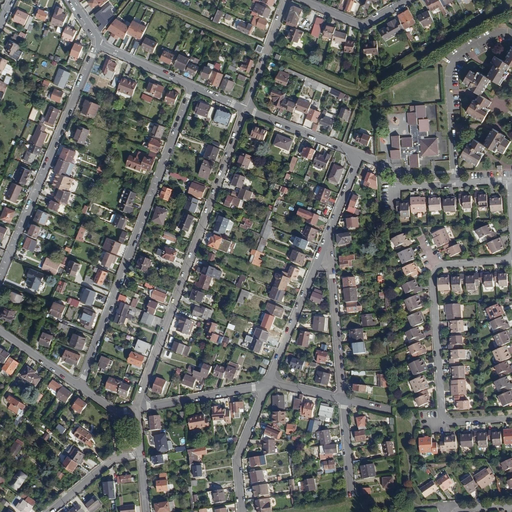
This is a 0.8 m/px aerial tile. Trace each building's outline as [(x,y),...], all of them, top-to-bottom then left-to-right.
[(258,14),(268,18),(271,10),(259,5),(260,1),(258,0),(253,0),(253,2),(257,4),(254,12),(258,14)] [(348,0),(345,10),(350,11),(350,10),(354,11),(357,3),(353,2),(354,0),(348,0)] [(362,0),(361,6),(368,8),(371,0),(375,0),(377,1),(377,0),(362,0)] [(440,0),(426,0),(425,1),(428,7),(429,6),(432,12),(440,7),(442,11),(445,10),(443,7),(443,5),(440,0)] [(111,20),(105,13),(112,7),(109,3),(95,15),(102,24),(105,28),(111,20)] [(445,10),(449,17),(452,15),(447,5),(443,7),(445,10)] [(292,7),(287,21),(298,24),(303,9),(295,6),(292,7)] [(51,23),(63,27),(67,16),(62,14),(64,9),(57,7),(51,23)] [(36,17),(45,21),(48,14),(45,13),(45,11),(39,9),(39,10),(36,17)] [(14,20),(25,25),(29,15),(18,10),(17,13),(16,12),(14,15),(16,16),(14,20)] [(213,22),(217,24),(222,12),(218,10),(213,22)] [(398,17),(404,29),(416,23),(408,10),(397,16),(398,17)] [(418,16),(423,27),(434,22),(428,11),(418,16)] [(25,28),(29,30),(31,25),(34,17),(31,16),(25,28)] [(324,20),(317,17),(311,35),(318,38),(324,20)] [(380,31),(385,41),(404,30),(404,29),(398,17),(395,19),(389,22),(391,25),(389,26),(380,31)] [(257,26),(264,30),(268,22),(260,18),(259,21),(264,24),(263,27),(257,25),(257,26)] [(237,29),(249,34),(253,25),(248,23),(247,25),(240,22),(237,29)] [(327,26),(324,36),(333,38),(335,30),(336,28),(327,26)] [(70,41),(73,42),(77,31),(67,27),(62,37),(65,39),(66,40),(68,41),(70,41)] [(297,29),(292,27),(290,32),(291,32),(290,34),(289,34),(287,38),(288,39),(298,43),(300,37),(302,38),(304,32),(297,29)] [(333,38),(332,40),(345,44),(346,40),(347,33),(335,30),(333,38)] [(15,39),(24,43),(26,38),(20,35),(18,34),(15,39)] [(142,47),(154,52),(158,44),(146,38),(142,47)] [(15,51),(17,52),(18,50),(20,46),(10,40),(6,46),(8,47),(10,48),(8,52),(11,54),(11,55),(13,56),(15,51)] [(345,44),(344,51),(353,53),(355,42),(346,40),(345,44)] [(364,43),(364,54),(372,53),(372,55),(378,55),(377,40),(371,41),(372,43),(364,43)] [(76,43),(71,55),(79,58),(84,47),(76,43)] [(255,51),(261,53),(263,47),(258,45),(255,51)] [(511,48),(507,57),(508,58),(506,63),(504,62),(496,57),(495,60),(493,59),(491,63),(494,65),(493,68),(497,70),(495,73),(491,71),(487,77),(478,72),(477,75),(476,76),(474,75),(475,73),(470,71),(464,82),(468,84),(467,85),(469,87),(469,89),(474,92),(476,88),(478,89),(477,90),(482,93),(488,84),(487,83),(489,79),(491,80),(499,84),(502,78),(504,79),(505,79),(507,76),(502,73),(504,70),(505,71),(506,69),(508,70),(510,65),(511,66),(511,48)] [(23,52),(18,50),(17,52),(15,51),(13,56),(11,55),(9,56),(18,61),(23,52)] [(160,60),(170,64),(174,55),(165,51),(160,60)] [(174,66),(184,71),(190,59),(180,54),(174,66)] [(0,72),(2,73),(8,61),(0,56),(0,72)] [(111,70),(114,72),(117,64),(112,62),(113,61),(108,59),(102,72),(109,74),(111,70)] [(240,69),(249,73),(253,61),(248,59),(246,66),(242,64),(240,69)] [(190,75),(194,77),(198,68),(196,67),(197,63),(194,62),(192,65),(191,64),(187,71),(191,73),(190,75)] [(200,76),(209,80),(213,71),(215,65),(209,63),(207,67),(204,66),(200,76)] [(209,83),(218,87),(223,75),(218,73),(221,66),(216,63),(215,65),(213,71),(214,71),(209,83)] [(54,83),(64,88),(71,73),(60,69),(54,83)] [(277,76),(275,81),(286,85),(288,80),(287,80),(289,74),(280,71),(278,76),(277,76)] [(294,71),(293,74),(306,80),(307,77),(294,71)] [(230,92),(234,82),(229,80),(231,76),(227,74),(221,88),(230,92)] [(306,80),(305,80),(311,83),(318,86),(320,82),(307,77),(306,80)] [(119,90),(133,95),(138,83),(124,78),(119,90)] [(0,85),(7,89),(8,84),(4,82),(0,79),(0,85)] [(42,87),(47,89),(50,82),(45,80),(42,87)] [(154,95),(160,98),(165,87),(158,85),(158,86),(150,83),(147,91),(154,94),(154,95)] [(273,88),(271,95),(274,96),(274,95),(277,102),(276,105),(281,107),(284,98),(286,93),(273,88)] [(331,91),(330,93),(344,99),(345,94),(332,88),(331,91)] [(49,98),(60,102),(64,93),(56,89),(54,93),(51,92),(49,98)] [(165,101),(175,105),(180,93),(175,91),(175,92),(173,92),(169,90),(165,101)] [(141,99),(151,103),(152,98),(143,94),(141,99)] [(479,104),(475,101),(474,100),(467,111),(470,113),(469,114),(478,120),(479,118),(484,121),(490,110),(488,108),(483,106),(485,102),(490,105),(491,102),(481,96),(480,95),(478,99),(481,101),(479,104)] [(281,107),(281,108),(284,109),(294,113),(295,109),(297,102),(284,98),(281,107)] [(297,102),(295,109),(308,114),(312,103),(299,99),(297,102)] [(88,115),(94,118),(100,105),(86,100),(80,114),(87,117),(88,115)] [(207,122),(210,123),(215,108),(199,103),(195,113),(208,118),(207,122)] [(391,150),(391,159),(404,159),(404,160),(407,160),(407,155),(410,155),(411,168),(419,167),(419,158),(422,158),(422,156),(438,155),(437,139),(422,139),(422,137),(428,136),(427,131),(428,131),(428,119),(424,119),(423,117),(425,117),(425,105),(416,106),(416,112),(408,113),(409,125),(410,125),(411,135),(412,135),(412,138),(400,139),(399,136),(392,136),(393,150),(391,150)] [(53,124),(54,124),(61,110),(51,106),(45,120),(47,121),(46,124),(52,126),(53,124)] [(309,113),(307,118),(317,122),(320,115),(319,115),(320,112),(310,108),(308,113),(309,113)] [(342,108),(339,116),(347,119),(348,117),(349,118),(351,112),(350,112),(350,111),(342,108)] [(230,121),(229,120),(231,114),(218,109),(213,121),(228,127),(230,121)] [(325,117),(324,119),(322,118),(320,123),(325,125),(324,127),(331,130),(335,120),(333,120),(334,117),(333,117),(332,119),(325,117)] [(151,134),(161,138),(166,127),(155,123),(151,134)] [(31,144),(40,148),(43,141),(45,141),(48,134),(44,133),(46,130),(42,128),(43,125),(39,124),(31,144)] [(73,140),(84,144),(89,131),(79,126),(73,140)] [(251,137),(263,142),(267,132),(255,128),(251,137)] [(499,135),(492,130),(486,140),(488,141),(485,146),(483,144),(475,139),(473,143),(475,145),(474,147),(470,145),(469,144),(462,155),(464,156),(463,158),(473,164),(474,162),(478,165),(485,154),(482,152),(477,149),(479,146),(484,149),(486,146),(491,149),(496,152),(498,150),(498,148),(501,149),(500,151),(504,153),(508,146),(511,142),(507,140),(508,139),(505,137),(506,136),(500,132),(499,135)] [(359,132),(355,141),(359,143),(360,143),(363,143),(363,144),(368,146),(371,136),(364,133),(363,134),(359,132)] [(274,145),(288,151),(293,141),(278,136),(274,145)] [(148,149),(158,152),(162,142),(152,138),(148,149)] [(36,155),(39,156),(43,149),(42,148),(40,148),(31,144),(24,159),(23,159),(22,160),(23,161),(30,164),(31,162),(33,163),(36,155)] [(206,159),(215,162),(220,149),(218,148),(211,145),(209,145),(204,158),(206,159)] [(61,158),(72,162),(76,152),(65,148),(61,158)] [(301,156),(308,159),(311,153),(313,154),(314,151),(307,148),(307,149),(305,148),(301,156)] [(150,154),(148,158),(145,157),(146,154),(139,151),(136,157),(129,155),(125,165),(140,170),(141,168),(146,170),(147,168),(151,169),(156,156),(150,154)] [(238,166),(247,169),(251,157),(242,154),(238,166)] [(314,165),(325,169),(331,155),(325,154),(324,157),(317,155),(314,165)] [(298,158),(293,156),(288,170),(292,172),(298,158)] [(59,173),(65,175),(70,163),(60,158),(55,171),(58,173),(59,173)] [(211,172),(214,165),(215,162),(206,159),(202,168),(211,172)] [(97,170),(103,172),(105,165),(100,163),(97,170)] [(329,180),(338,183),(343,169),(335,166),(329,180)] [(16,180),(25,185),(31,171),(21,167),(16,180)] [(199,176),(208,179),(211,172),(202,168),(199,176)] [(186,182),(188,178),(172,172),(170,176),(186,182)] [(369,172),(365,181),(375,185),(374,189),(378,190),(377,177),(374,176),(374,175),(369,172)] [(60,188),(68,192),(74,179),(65,175),(59,173),(57,178),(56,177),(52,185),(58,188),(60,188)] [(231,185),(242,189),(246,178),(236,175),(235,177),(234,176),(231,185)] [(199,196),(202,198),(206,188),(205,187),(206,185),(194,181),(189,193),(195,195),(195,197),(198,198),(199,196)] [(17,198),(18,198),(22,188),(13,184),(6,200),(14,204),(17,198)] [(281,192),(283,187),(276,184),(274,190),(281,193),(281,192)] [(321,187),(316,200),(326,204),(331,191),(321,187)] [(66,203),(67,204),(71,193),(68,192),(60,188),(56,197),(55,197),(53,201),(61,204),(65,205),(66,203)] [(174,195),(171,194),(172,190),(164,188),(160,198),(168,201),(170,197),(173,198),(174,195)] [(253,193),(242,189),(241,193),(240,195),(239,194),(233,192),(231,196),(234,197),(244,202),(249,203),(253,193)] [(134,208),(131,207),(137,193),(127,190),(122,204),(120,210),(131,214),(134,208)] [(488,195),(484,195),(480,195),(480,194),(480,193),(476,194),(477,202),(480,202),(481,207),(489,207),(488,195)] [(472,196),(468,196),(464,197),(464,195),(464,194),(459,195),(460,203),(464,203),(465,208),(473,208),(472,196)] [(354,195),(350,206),(349,205),(346,211),(354,214),(356,209),(355,208),(359,197),(354,195)] [(450,195),(450,198),(448,198),(444,198),(445,210),(457,209),(456,195),(450,195)] [(231,204),(242,208),(244,202),(234,197),(234,198),(228,196),(225,206),(230,208),(231,204)] [(440,199),(436,199),(434,199),(434,197),(427,197),(428,211),(440,210),(440,199)] [(503,198),(499,199),(497,199),(497,197),(490,197),(491,211),(504,210),(503,198)] [(425,198),(421,198),(418,199),(418,198),(411,198),(412,212),(426,211),(425,198)] [(49,207),(58,211),(61,204),(53,201),(52,200),(49,207)] [(409,204),(405,204),(405,205),(401,205),(401,204),(401,202),(397,202),(397,211),(401,211),(402,218),(410,217),(409,204)] [(7,221),(11,223),(16,212),(6,208),(1,218),(5,220),(4,221),(7,223),(7,221)] [(153,221),(163,224),(168,212),(158,208),(153,221)] [(308,219),(310,213),(299,208),(296,215),(308,219)] [(35,220),(45,225),(50,214),(39,210),(35,220)] [(178,228),(188,232),(194,217),(185,213),(178,228)] [(307,222),(316,225),(319,216),(310,213),(308,219),(307,222)] [(113,225),(123,229),(127,219),(117,215),(117,216),(114,215),(113,215),(110,222),(113,223),(113,225)] [(218,221),(228,225),(230,220),(220,216),(218,221)] [(347,218),(348,229),(359,228),(358,217),(347,218)] [(248,227),(251,228),(253,222),(247,219),(246,221),(245,225),(241,224),(240,227),(247,230),(248,227)] [(224,235),(226,230),(228,225),(218,221),(214,230),(224,235)] [(267,225),(264,224),(260,235),(249,230),(248,233),(259,237),(262,238),(265,230),(267,225)] [(29,235),(37,239),(41,228),(33,225),(29,235)] [(496,232),(494,233),(493,233),(491,229),(492,229),(491,225),(478,231),(482,238),(488,235),(490,239),(497,236),(496,232)] [(314,240),(316,234),(317,230),(307,226),(303,235),(305,236),(312,239),(314,240)] [(432,234),(435,241),(436,240),(437,243),(439,247),(451,242),(446,228),(432,234)] [(119,242),(124,244),(128,234),(123,232),(119,242)] [(337,235),(338,245),(348,244),(348,241),(350,241),(352,240),(351,233),(337,235)] [(405,248),(413,244),(411,240),(409,241),(408,242),(406,238),(408,237),(406,233),(393,239),(397,247),(403,244),(405,248)] [(209,246),(218,249),(222,239),(215,236),(214,238),(212,238),(210,242),(209,246)] [(294,245),(306,250),(309,242),(304,240),(297,237),(294,245)] [(23,248),(34,252),(38,242),(28,238),(23,248)] [(104,248),(117,254),(121,244),(108,238),(104,248)] [(503,238),(489,243),(494,253),(505,249),(504,246),(503,244),(505,243),(503,238)] [(448,250),(450,253),(451,257),(462,252),(459,245),(454,247),(452,243),(444,246),(446,250),(448,250)] [(413,253),(414,253),(412,247),(399,254),(404,264),(415,259),(414,255),(413,253)] [(156,255),(173,262),(177,252),(166,248),(164,252),(158,250),(156,255)] [(259,267),(261,261),(258,259),(260,253),(257,251),(252,264),(259,267)] [(304,261),(302,261),(305,255),(294,251),(290,260),(302,265),(304,261)] [(102,264),(110,268),(112,263),(113,260),(114,260),(116,256),(107,252),(102,264)] [(136,269),(147,273),(148,268),(150,268),(152,263),(151,262),(151,260),(142,257),(141,261),(139,264),(138,263),(136,269)] [(67,273),(76,276),(80,264),(71,261),(67,273)] [(46,270),(56,275),(59,268),(55,266),(56,265),(50,262),(46,270)] [(420,270),(419,270),(418,270),(416,267),(415,263),(404,268),(407,275),(412,273),(414,277),(421,273),(420,270)] [(219,281),(222,273),(215,270),(215,269),(206,265),(204,270),(198,268),(197,272),(203,274),(213,278),(219,281)] [(287,276),(296,280),(300,270),(291,267),(288,275),(285,274),(284,277),(287,278),(287,276)] [(27,286),(38,290),(44,275),(31,269),(28,277),(30,278),(27,286)] [(94,282),(102,285),(107,273),(99,270),(94,282)] [(508,274),(504,275),(500,275),(500,273),(495,273),(496,282),(501,281),(501,287),(509,286),(508,274)] [(195,286),(208,291),(213,278),(203,274),(199,283),(197,282),(195,286)] [(274,287),(284,291),(287,284),(289,283),(290,280),(287,278),(284,277),(281,276),(276,274),(275,278),(277,280),(274,287)] [(471,278),(471,277),(467,277),(467,291),(476,290),(476,283),(479,283),(479,274),(475,275),(475,277),(475,278),(471,278)] [(493,275),(489,276),(485,276),(485,274),(481,274),(481,283),(486,283),(486,288),(494,287),(493,275)] [(243,282),(245,283),(247,277),(242,275),(238,283),(242,285),(243,282)] [(457,279),(457,278),(452,278),(453,292),(462,291),(462,284),(465,284),(465,275),(461,275),(461,278),(461,279),(457,279)] [(450,276),(444,276),(444,279),(442,279),(438,279),(438,280),(439,291),(451,290),(450,276)] [(343,278),(344,289),(356,288),(355,277),(349,277),(343,278)] [(417,284),(418,284),(416,280),(404,285),(407,293),(413,290),(415,294),(422,290),(421,287),(419,287),(418,288),(417,284)] [(57,291),(63,294),(67,284),(63,282),(62,286),(59,285),(57,291)] [(151,297),(164,303),(168,292),(148,284),(147,288),(153,290),(151,291),(150,292),(151,297)] [(270,297),(282,301),(285,292),(284,291),(274,287),(273,287),(270,297)] [(97,293),(85,288),(80,300),(92,305),(97,293)] [(344,289),(346,302),(358,301),(357,288),(356,288),(344,289)] [(315,289),(314,292),(311,300),(320,304),(323,296),(323,292),(315,289)] [(190,299),(201,303),(204,295),(193,290),(190,299)] [(245,299),(247,300),(250,293),(242,290),(237,302),(243,305),(245,299)] [(9,302),(19,306),(23,296),(13,292),(9,302)] [(419,294),(406,300),(411,311),(422,306),(420,301),(421,300),(419,294)] [(71,305),(78,307),(80,301),(73,299),(71,305)] [(148,313),(154,315),(159,304),(151,301),(148,308),(150,308),(148,313)] [(348,310),(348,312),(362,310),(361,306),(357,306),(357,302),(347,303),(347,307),(348,310)] [(50,314),(61,318),(66,307),(55,303),(50,314)] [(281,318),(284,310),(268,303),(265,312),(281,318)] [(454,305),(446,305),(447,313),(448,313),(448,315),(448,319),(461,319),(460,304),(454,305)] [(500,304),(489,309),(493,319),(506,314),(504,308),(502,309),(502,307),(500,304)] [(132,316),(126,314),(128,310),(120,307),(120,309),(118,309),(117,312),(118,313),(118,315),(119,315),(118,317),(128,320),(128,319),(131,320),(132,316)] [(208,321),(209,321),(212,314),(210,313),(211,310),(202,307),(201,311),(195,308),(192,315),(208,321)] [(17,316),(15,315),(16,311),(11,309),(11,311),(6,309),(4,314),(3,313),(1,318),(12,323),(14,318),(15,319),(17,316)] [(86,327),(91,329),(97,314),(86,310),(81,322),(87,325),(86,327)] [(421,311),(408,317),(413,327),(424,322),(423,319),(422,317),(423,316),(421,311)] [(142,322),(151,326),(155,316),(146,313),(142,322)] [(362,315),(363,326),(376,325),(375,321),(372,322),(372,314),(362,315)] [(510,324),(508,324),(507,325),(505,321),(507,321),(505,316),(492,322),(495,330),(502,327),(503,331),(511,327),(510,324)] [(116,323),(125,326),(128,320),(118,317),(116,323)] [(325,318),(315,317),(313,330),(324,331),(325,318)] [(178,330),(184,333),(189,321),(183,319),(181,322),(180,322),(180,323),(181,323),(180,328),(179,328),(178,330)] [(453,327),(453,330),(453,333),(465,332),(464,320),(450,322),(450,327),(453,327)] [(177,331),(190,336),(195,323),(189,321),(184,333),(178,330),(179,328),(178,327),(177,331)] [(219,336),(214,334),(218,325),(209,321),(208,321),(205,331),(209,332),(207,339),(216,343),(219,336)] [(421,331),(419,326),(407,332),(410,340),(417,337),(418,341),(426,337),(425,334),(423,334),(422,335),(420,331),(421,331)] [(264,342),(265,343),(268,333),(257,329),(253,338),(264,342)] [(350,330),(351,338),(351,344),(353,343),(364,342),(363,334),(363,329),(350,330)] [(310,332),(301,330),(300,338),(299,341),(298,341),(297,345),(308,347),(310,332)] [(511,342),(510,339),(510,337),(511,336),(509,330),(496,336),(501,347),(511,342)] [(40,343),(49,346),(53,336),(44,333),(40,343)] [(70,345),(82,350),(87,339),(74,334),(70,345)] [(451,336),(451,341),(452,345),(450,345),(449,345),(449,349),(458,348),(458,344),(463,344),(463,336),(451,336)] [(249,349),(259,353),(264,342),(253,338),(249,349)] [(135,350),(144,353),(148,343),(139,340),(135,350)] [(172,351),(182,355),(185,346),(175,342),(172,351)] [(353,343),(354,354),(365,353),(364,342),(353,343)] [(422,346),(420,342),(410,347),(413,354),(418,352),(419,355),(427,352),(426,348),(425,349),(423,349),(422,346)] [(508,345),(495,351),(500,363),(511,358),(509,352),(510,352),(508,345)] [(182,355),(187,357),(190,348),(185,346),(182,355)] [(0,349),(0,360),(4,364),(11,354),(1,348),(0,349)] [(452,351),(452,355),(453,355),(453,359),(452,359),(450,359),(450,363),(459,363),(459,359),(466,358),(465,350),(452,351)] [(78,366),(81,356),(66,351),(63,360),(78,366)] [(318,351),(317,355),(319,356),(318,360),(326,362),(328,353),(318,351)] [(129,363),(141,367),(144,358),(138,355),(133,352),(129,363)] [(102,372),(108,375),(113,361),(102,357),(99,367),(103,369),(102,372)] [(304,362),(288,357),(287,361),(303,366),(309,367),(309,365),(310,362),(305,360),(304,362)] [(3,369),(12,374),(19,364),(10,358),(3,369)] [(410,364),(415,375),(429,369),(426,364),(424,365),(422,359),(410,364)] [(511,368),(511,369),(510,365),(508,361),(497,366),(500,374),(505,372),(507,375),(511,372),(511,368)] [(224,376),(233,380),(238,366),(229,363),(227,369),(224,376)] [(202,378),(206,379),(211,366),(206,364),(202,374),(195,371),(194,374),(202,378)] [(214,376),(221,379),(225,368),(218,366),(214,376)] [(453,375),(453,378),(466,377),(465,366),(451,367),(451,373),(453,373),(453,375)] [(23,376),(36,385),(41,378),(35,374),(36,372),(28,368),(23,376)] [(318,371),(316,382),(328,385),(330,374),(318,371)] [(192,377),(187,375),(184,382),(194,386),(197,379),(201,381),(200,384),(205,386),(207,379),(206,379),(202,378),(194,374),(192,377)] [(426,381),(425,379),(423,374),(411,379),(417,393),(430,387),(427,380),(426,381)] [(379,377),(379,387),(383,387),(383,381),(388,381),(388,375),(379,375),(379,377)] [(509,376),(496,381),(500,390),(506,387),(508,391),(511,388),(511,384),(511,385),(509,381),(511,380),(509,376)] [(122,383),(123,382),(110,378),(106,388),(119,393),(122,383)] [(153,391),(161,394),(166,381),(157,378),(153,391)] [(452,388),(453,395),(467,394),(466,380),(453,381),(453,386),(453,388),(452,388)] [(58,393),(62,386),(54,381),(49,387),(53,389),(58,393)] [(118,394),(127,398),(131,387),(122,383),(119,393),(118,394)] [(354,388),(354,390),(366,392),(367,390),(368,390),(368,393),(372,394),(372,391),(373,391),(373,387),(367,386),(367,385),(353,384),(352,388),(354,388)] [(57,396),(67,403),(73,394),(63,387),(57,396)] [(428,390),(415,396),(419,406),(430,401),(429,398),(428,396),(430,395),(428,390)] [(511,403),(511,390),(500,396),(505,406),(511,403)] [(293,409),(301,409),(302,403),(304,396),(300,395),(299,400),(295,399),(293,409)] [(274,410),(284,410),(284,396),(273,396),(274,410)] [(456,398),(456,402),(458,402),(459,406),(459,410),(471,409),(470,401),(467,401),(465,401),(465,397),(464,397),(464,396),(456,396),(456,398)] [(73,408),(81,413),(88,404),(80,398),(73,408)] [(25,407),(26,406),(15,399),(12,403),(19,408),(26,413),(28,410),(25,407)] [(231,418),(240,418),(239,412),(239,410),(243,409),(243,402),(231,403),(231,418)] [(9,408),(17,414),(19,408),(12,403),(9,408)] [(300,414),(312,417),(315,405),(306,403),(302,403),(301,409),(300,414)] [(325,417),(331,418),(333,409),(327,408),(327,405),(321,404),(319,416),(320,416),(320,419),(324,420),(325,417)] [(225,410),(221,410),(219,410),(219,409),(218,409),(217,407),(212,407),(213,421),(226,420),(225,411),(225,410)] [(277,424),(284,425),(285,412),(274,412),(273,424),(277,424)] [(151,431),(161,429),(160,416),(150,417),(151,431)] [(201,427),(208,426),(208,423),(205,423),(204,420),(204,416),(199,416),(198,416),(193,416),(194,418),(189,419),(190,429),(195,428),(195,430),(201,429),(201,427)] [(359,431),(366,429),(364,417),(357,418),(359,431)] [(316,432),(319,432),(321,422),(314,421),(313,427),(312,433),(316,432)] [(55,430),(63,435),(66,429),(59,424),(55,430)] [(289,434),(295,434),(297,425),(289,425),(288,430),(289,430),(289,434)] [(275,438),(276,439),(280,431),(275,429),(268,426),(265,434),(275,438)] [(91,447),(92,446),(82,439),(84,435),(90,440),(93,436),(80,428),(75,436),(91,447)] [(322,445),(331,444),(329,430),(319,432),(316,432),(318,440),(321,439),(322,445)] [(357,442),(366,440),(365,431),(355,432),(357,442)] [(495,432),(495,431),(490,431),(491,439),(495,439),(495,444),(503,444),(503,432),(499,432),(495,432)] [(467,434),(465,435),(461,435),(462,447),(473,446),(473,439),(473,434),(472,432),(467,432),(467,434)] [(487,433),(483,433),(483,435),(479,435),(479,433),(479,432),(475,432),(475,434),(475,439),(475,440),(480,440),(480,447),(488,447),(487,433)] [(169,442),(167,442),(166,434),(155,436),(157,444),(158,444),(159,452),(169,451),(169,449),(173,448),(172,444),(171,442),(169,442)] [(92,446),(94,443),(90,440),(84,435),(82,439),(92,446)] [(457,448),(457,436),(453,436),(445,436),(446,442),(441,442),(441,451),(446,450),(446,449),(457,448)] [(438,453),(437,442),(432,443),(432,437),(419,438),(420,452),(433,451),(433,453),(438,453)] [(264,456),(279,453),(278,446),(275,446),(275,440),(274,440),(264,440),(264,456)] [(385,456),(393,454),(391,441),(383,443),(385,456)] [(324,459),(333,458),(332,453),(337,453),(336,445),(326,446),(326,454),(324,454),(324,459)] [(8,454),(13,458),(19,450),(13,446),(8,454)] [(198,455),(206,454),(205,447),(188,450),(188,454),(189,454),(190,465),(199,464),(198,460),(197,460),(196,456),(198,455)] [(70,458),(78,463),(84,454),(76,449),(70,458)] [(71,472),(78,463),(70,458),(66,455),(64,459),(66,461),(63,466),(71,472)] [(155,465),(164,463),(163,455),(154,457),(155,465)] [(252,467),(261,465),(260,456),(250,458),(252,467)] [(511,459),(503,463),(506,470),(511,468),(511,470),(511,459)] [(325,474),(336,472),(335,462),(322,463),(323,469),(325,469),(325,474)] [(194,477),(203,476),(201,463),(199,464),(190,465),(189,466),(190,470),(194,470),(194,477)] [(364,479),(376,477),(374,464),(361,466),(364,479)] [(487,469),(475,477),(483,489),(491,484),(490,483),(494,480),(494,479),(496,478),(493,474),(491,475),(490,474),(492,473),(489,468),(487,470),(487,469)] [(253,483),(264,481),(263,470),(251,472),(253,483)] [(16,477),(22,482),(26,476),(20,472),(16,477)] [(158,492),(162,491),(163,491),(168,491),(169,492),(170,490),(169,484),(168,485),(167,474),(160,475),(160,481),(157,482),(158,492)] [(118,484),(134,482),(133,478),(132,478),(131,475),(117,477),(118,484)] [(448,475),(438,482),(444,492),(448,490),(447,488),(450,487),(454,484),(448,475)] [(472,476),(462,483),(470,494),(475,491),(474,489),(476,488),(479,486),(472,476)] [(11,484),(17,489),(22,482),(16,477),(11,484)] [(383,488),(393,488),(393,478),(383,478),(383,488)] [(307,491),(315,489),(313,479),(305,481),(299,483),(300,486),(298,486),(300,491),(307,490),(307,491)] [(110,499),(116,498),(114,482),(104,483),(105,495),(109,495),(110,499)] [(434,482),(421,490),(426,498),(439,490),(434,482)] [(255,497),(269,495),(267,484),(253,486),(255,497)] [(215,503),(226,501),(224,490),(213,491),(215,503)] [(33,506),(36,502),(27,496),(24,500),(33,506)] [(100,503),(97,505),(94,501),(97,499),(95,496),(84,505),(90,511),(93,511),(102,505),(100,503)] [(257,511),(271,511),(272,511),(270,504),(269,504),(268,499),(256,501),(257,511)] [(22,511),(29,511),(33,506),(24,500),(18,509),(22,511)] [(157,511),(166,511),(170,511),(168,502),(156,505),(157,511)]
